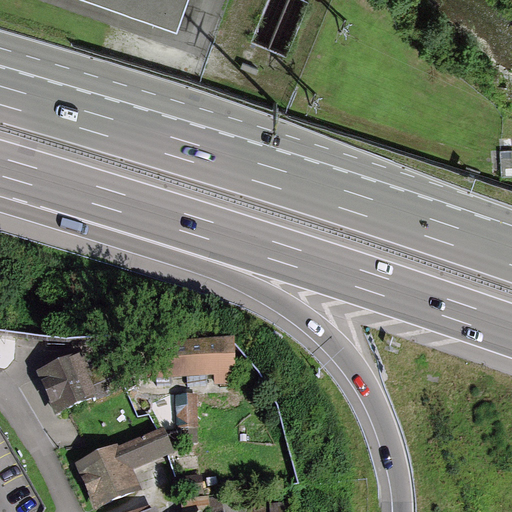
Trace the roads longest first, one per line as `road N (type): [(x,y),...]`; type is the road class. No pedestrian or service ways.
road 1 (motorway): [(511,255),(0,94)]
road 2 (motorway): [(48,181),(258,289),(325,335),(373,398),(390,440),(402,511)]
road 3 (motorway): [(48,181),(511,330)]
road 4 (residential): [(0,390),(41,448),(69,511)]
